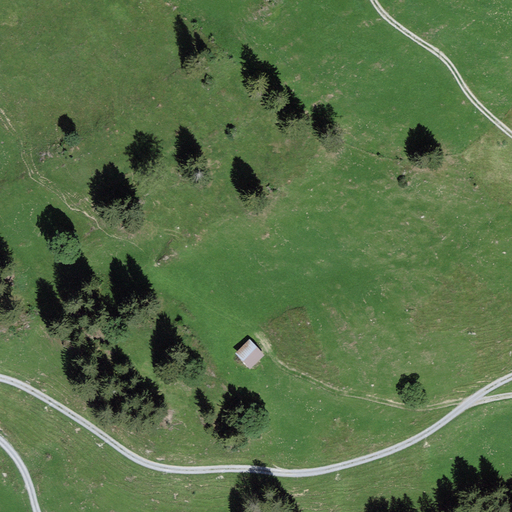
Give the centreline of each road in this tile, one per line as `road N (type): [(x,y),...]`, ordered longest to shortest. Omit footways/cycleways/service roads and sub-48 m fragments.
road 1 (track): [(511,376),(405,443),(303,473),(157,466),(0,377)]
road 2 (track): [(373,0),(443,58),(511,134)]
